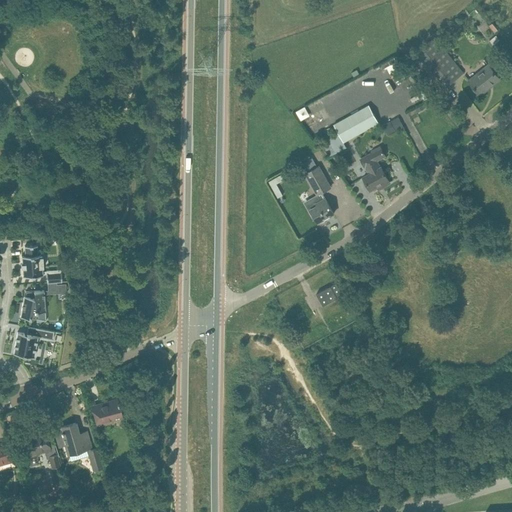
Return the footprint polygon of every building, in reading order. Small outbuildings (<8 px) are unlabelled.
[(411,56),(439,91),(463,72),(435,37),(411,56)] [(393,77),(402,74),(401,71),(402,70),(399,61),(388,66),(393,77)] [(499,79),(500,79),(493,71),(488,65),(468,80),(480,95),(489,87),(488,86),(498,78),(499,79)] [(319,141),(327,156),(341,149),(338,145),(343,142),(344,143),(379,123),(368,105),(334,124),(338,131),(319,141)] [(301,120),(311,116),(307,106),(297,110),(301,120)] [(360,159),(365,167),(369,174),(363,177),(370,190),(381,184),(382,186),(390,182),(381,167),(380,167),(376,160),(385,155),(380,146),(372,151),(372,152),(360,159)] [(318,165),(305,173),(318,195),(331,187),(318,165)] [(278,183),(290,178),(287,172),(270,180),(278,197),(284,194),(278,183)] [(318,222),(334,213),(325,198),(317,202),(316,200),(308,205),(318,222)] [(29,245),(29,246),(24,246),(25,256),(21,256),(22,264),(21,264),(21,268),(22,268),(23,276),(43,275),(43,274),(46,274),(47,283),(56,282),(62,282),(61,269),(42,270),(42,268),(43,268),(43,257),(42,257),(41,255),(38,255),(37,245),(32,245),(29,245)] [(48,290),(57,289),(57,293),(66,292),(66,284),(56,284),(56,282),(47,283),(48,290)] [(336,283),(316,293),(323,306),(343,295),(341,291),(336,283)] [(26,296),(24,295),(20,316),(46,321),(44,290),(26,291),(26,292),(26,296)] [(314,314),(306,299),(292,307),(300,321),(314,314)] [(30,327),(28,326),(26,333),(17,331),(13,353),(34,357),(38,336),(53,339),(53,338),(54,331),(30,327)] [(108,404),(100,406),(99,404),(92,406),(97,426),(108,422),(108,420),(122,416),(118,405),(119,405),(118,402),(117,399),(107,402),(108,404)] [(60,427),(61,430),(68,454),(91,447),(89,439),(81,442),(75,422),(60,427)] [(48,456),(57,454),(54,445),(49,447),(47,441),(45,431),(31,435),(30,433),(23,435),(23,436),(21,437),(24,447),(26,455),(45,450),(47,458),(49,458),(48,456)] [(7,443),(0,445),(0,463),(11,461),(7,443)] [(99,446),(89,449),(95,469),(105,466),(99,446)] [(57,454),(48,456),(49,458),(51,468),(60,466),(57,454)]
